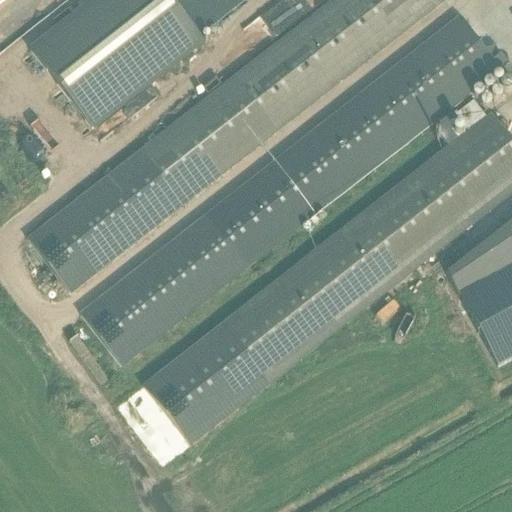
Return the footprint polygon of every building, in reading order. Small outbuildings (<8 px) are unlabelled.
[(70,297),(445,0),(335,0),(28,243),(70,297)] [(93,0),(28,52),(94,135),(203,48),(197,40),(165,0),(93,0)] [(165,0),(197,40),(247,0),(165,0)] [(122,368),(498,70),(458,20),(82,318),(122,368)] [(188,450),(511,195),(511,145),(489,116),(485,119),(472,104),(457,116),(468,132),(140,390),(188,450)] [(0,185),(0,197),(40,174),(35,164),(0,185)] [(511,225),(447,276),(458,297),(511,267),(511,225)] [(511,267),(458,297),(498,370),(511,361),(511,267)]
